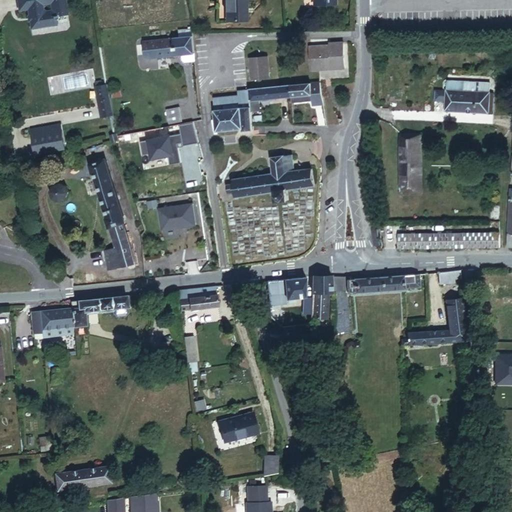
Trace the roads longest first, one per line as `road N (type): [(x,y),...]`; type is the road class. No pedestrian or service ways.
road 1 (residential): [(365,33),(240,36),(224,50),(207,89),(203,139),(227,277)]
road 2 (unclassified): [(467,262),(490,511)]
road 3 (residential): [(300,511),(289,428),(249,274)]
road 4 (tertiary): [(44,295),(227,277)]
road 5 (secondary): [(347,204),(365,33)]
